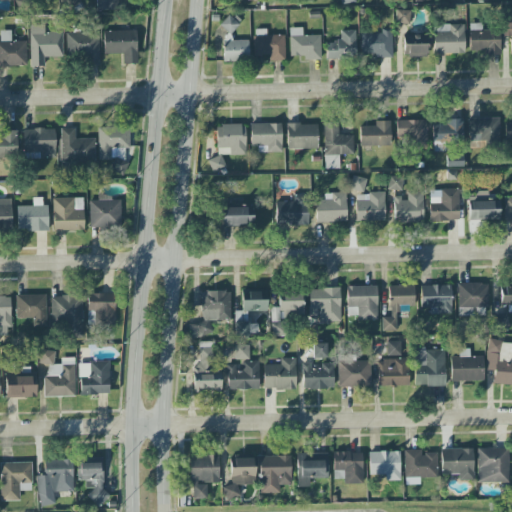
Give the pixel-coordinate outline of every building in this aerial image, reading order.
[(116,0),(95,0),(95,11),(117,10),(116,0)] [(510,55),(511,54),(511,9),(503,9),(503,37),(511,37),(510,55)] [(396,24),(410,24),(410,11),(396,10),(396,24)] [(239,25),(229,16),(220,25),(230,35),(239,25)] [(481,24),(469,24),(469,53),(500,53),(500,30),(481,31),(481,24)] [(433,25),(433,54),(464,54),(464,25),(433,25)] [(289,28),(290,56),(303,56),(303,61),(321,61),(320,35),(302,36),(302,28),(289,28)] [(266,36),(266,29),(253,30),(254,56),(268,56),(269,61),(285,61),(285,35),(266,36)] [(26,41),(11,42),(10,31),(0,31),(0,42),(0,41),(0,67),(27,67),(26,41)] [(103,55),(123,54),(123,64),(137,64),(136,31),(103,31),(103,55)] [(355,31),(340,31),(340,42),(326,42),(326,60),(356,59),(355,31)] [(392,58),(392,32),(361,33),(361,55),(374,55),(375,59),(392,58)] [(44,58),(63,57),(62,33),(30,34),(30,67),(44,67),(44,58)] [(99,33),(66,34),(66,56),(86,55),(87,65),(100,65),(99,33)] [(428,57),(427,35),(403,35),(403,57),(428,57)] [(248,40),(225,41),(225,62),(248,61),(248,40)] [(499,118),(468,119),(469,143),(499,143),(499,118)] [(396,121),(397,138),(404,138),(404,148),(427,148),(426,120),(396,121)] [(445,152),(445,143),(464,142),(463,120),(432,121),(433,152),(445,152)] [(339,169),(339,155),(353,155),(353,135),(338,136),(338,122),(324,122),(325,169),(339,169)] [(391,122),(375,122),(375,126),(360,127),(360,147),(391,146),(391,122)] [(281,152),(281,124),(250,124),(251,147),(258,146),(258,153),(281,152)] [(287,150),(317,149),(317,124),(287,125),(287,150)] [(217,155),(245,155),(245,125),(216,126),(217,155)] [(75,128),(60,129),(61,161),(95,160),(95,139),(75,139),(75,128)] [(55,158),(55,129),(23,130),(24,159),(55,158)] [(0,155),(18,155),(17,131),(0,131),(0,155)] [(350,190),(363,193),(366,179),(352,176),(350,190)] [(458,190),(429,190),(430,222),(459,221),(458,190)] [(393,197),(394,223),(423,222),(423,192),(404,192),(404,196),(393,197)] [(315,200),(316,223),(347,222),(346,193),(324,193),(324,200),(315,200)] [(355,194),(356,222),(385,222),(384,193),(355,194)] [(89,228),(121,228),(120,201),(112,201),(111,195),(98,195),(98,201),(88,201),(89,228)] [(275,202),(276,226),(308,225),(307,195),(293,195),(293,202),(275,202)] [(48,231),(47,205),(42,205),(42,198),(32,198),(32,206),(16,206),(17,231),(48,231)] [(83,198),(52,198),(53,232),(83,231),(83,198)] [(469,221),(500,220),(499,201),(468,202),(469,221)] [(246,208),(222,208),(223,227),(253,226),(253,215),(246,216),(246,208)] [(488,308),(488,284),(457,284),(458,309),(488,308)] [(451,285),(420,286),(421,308),(430,308),(430,315),(452,314),(451,285)] [(377,320),(377,286),(347,286),(347,316),(357,316),(357,320),(377,320)] [(397,332),(397,308),(414,307),(414,286),(388,286),(389,317),(381,317),(382,332),(397,332)] [(511,312),(511,286),(500,287),(501,306),(508,306),(508,313),(511,312)] [(308,289),(309,317),(319,316),(319,323),(340,322),(339,288),(308,289)] [(266,311),(266,292),(248,292),(248,301),(241,301),(242,312),(235,313),(236,321),(234,321),(234,336),(248,336),(247,312),(266,311)] [(303,317),(303,293),(279,293),(278,311),(290,312),(290,317),(303,317)] [(114,324),(115,294),(88,294),(87,324),(114,324)] [(230,320),(230,294),(201,294),(202,324),(189,324),(189,337),(212,337),(212,320),(230,320)] [(44,295),(16,295),(16,319),(45,319),(44,295)] [(51,297),(51,323),(64,322),(64,340),(83,340),(82,296),(51,297)] [(272,337),(284,336),(283,323),(271,323),(272,337)] [(493,385),(511,385),(511,341),(487,341),(486,371),(494,371),(493,385)] [(213,372),(213,342),(195,342),(196,390),(221,390),(220,372),(213,372)] [(400,356),(400,342),(387,342),(387,356),(400,356)] [(312,344),(312,359),(326,359),(326,343),(312,344)] [(248,345),(235,345),(235,360),(249,360),(248,345)] [(451,382),(483,381),(482,357),(470,357),(470,349),(459,349),(459,357),(450,357),(451,382)] [(54,351),(41,350),(40,364),(53,365),(54,351)] [(444,350),(413,350),(414,387),(445,386),(444,350)] [(43,375),(44,397),(75,397),(74,358),(61,359),(61,365),(48,365),(48,375),(43,375)] [(263,365),(263,390),(296,389),(295,358),(280,359),(280,365),(263,365)] [(378,387),(409,386),(408,359),(377,360),(378,387)] [(371,387),(370,360),(337,362),(338,388),(371,387)] [(227,390),(259,389),(258,361),(238,361),(239,365),(227,366),(227,390)] [(108,362),(79,363),(79,395),(109,395),(108,362)] [(302,389),(334,389),(333,363),(320,363),(320,365),(302,365),(302,389)] [(31,377),(6,376),(5,397),(36,398),(36,384),(31,384),(31,377)] [(441,475),(458,475),(458,481),(473,480),(472,449),(441,449),(441,475)] [(508,483),(508,449),(477,449),(477,483),(508,483)] [(437,478),(437,453),(421,454),(421,451),(404,451),(405,485),(419,485),(419,478),(437,478)] [(363,484),(362,452),(333,453),(333,479),(344,479),(344,484),(363,484)] [(368,452),(369,475),(385,475),(385,481),(400,481),(399,452),(368,452)] [(327,453),(296,454),(297,487),(310,487),(310,479),(328,479),(327,453)] [(217,455),(190,457),(192,499),(206,498),(205,484),(219,483),(217,455)] [(259,457),(260,494),(280,494),(279,485),(291,485),(290,456),(259,457)] [(255,485),(254,458),(229,459),(230,486),(224,486),(224,499),(239,498),(238,485),(255,485)] [(73,492),(72,460),(44,461),(45,476),(37,476),(38,506),(54,505),(54,493),(73,492)] [(103,461),(78,461),(78,481),(85,481),(85,488),(90,488),(90,499),(95,499),(95,502),(104,502),(103,461)] [(31,462),(0,463),(1,501),(20,501),(19,491),(32,491),(31,462)]
